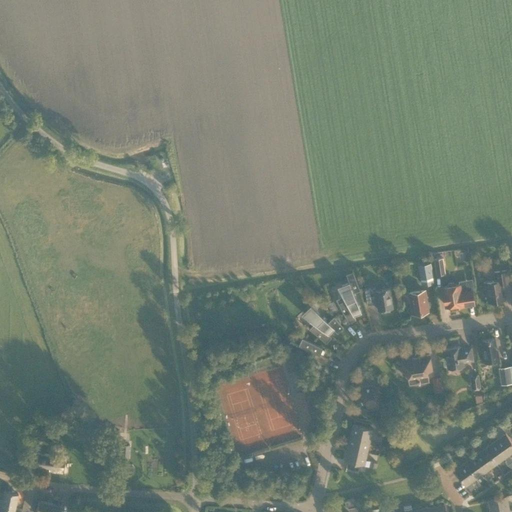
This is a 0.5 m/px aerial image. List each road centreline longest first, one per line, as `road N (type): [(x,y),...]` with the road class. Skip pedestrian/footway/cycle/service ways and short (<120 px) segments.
road 1 (unclassified): [(193,498),(165,204),(135,177),(43,138),(0,86)]
road 2 (residential): [(315,507),(353,351),(375,337),(511,316)]
road 3 (residential): [(193,498),(30,483)]
road 4 (residential): [(315,507),(193,498)]
